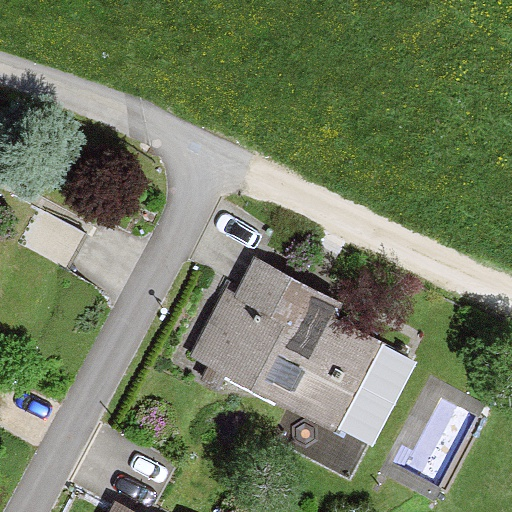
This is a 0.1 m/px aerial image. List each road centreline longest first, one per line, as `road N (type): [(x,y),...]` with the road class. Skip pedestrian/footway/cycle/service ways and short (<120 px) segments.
road 1 (residential): [(32,511),(221,164),(0,75)]
road 2 (track): [(511,298),(221,164)]
